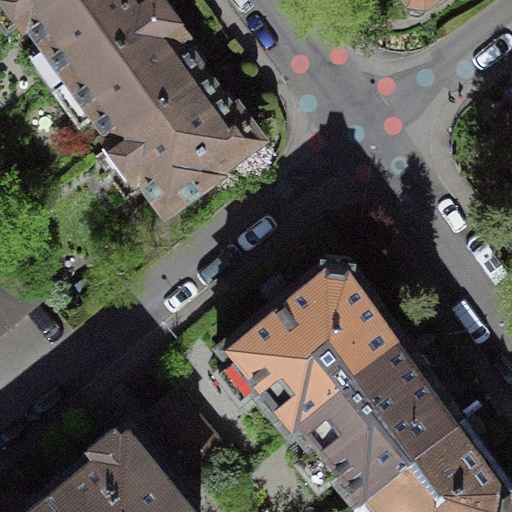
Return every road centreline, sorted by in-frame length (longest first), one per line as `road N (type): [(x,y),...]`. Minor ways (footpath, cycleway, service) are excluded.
road 1 (residential): [(0,426),(363,133)]
road 2 (residential): [(363,133),(511,337)]
road 3 (residential): [(363,133),(511,24)]
road 4 (residential): [(267,0),(363,133)]
